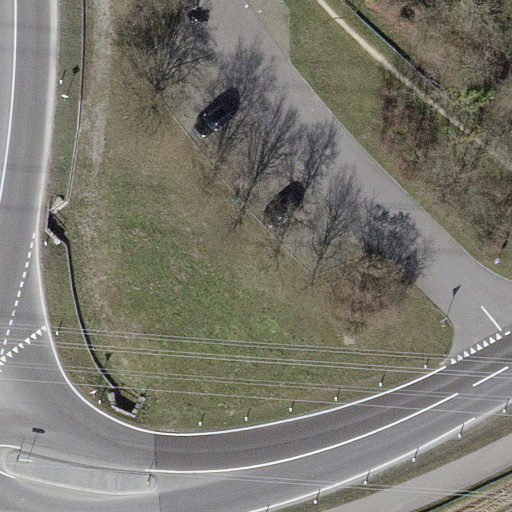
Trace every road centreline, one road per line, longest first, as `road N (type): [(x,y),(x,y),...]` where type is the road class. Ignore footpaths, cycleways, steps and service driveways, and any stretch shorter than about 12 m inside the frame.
road 1 (tertiary): [(328,449),(138,452),(0,409)]
road 2 (tertiary): [(102,511),(209,501),(328,449)]
road 3 (tertiary): [(328,449),(511,366)]
